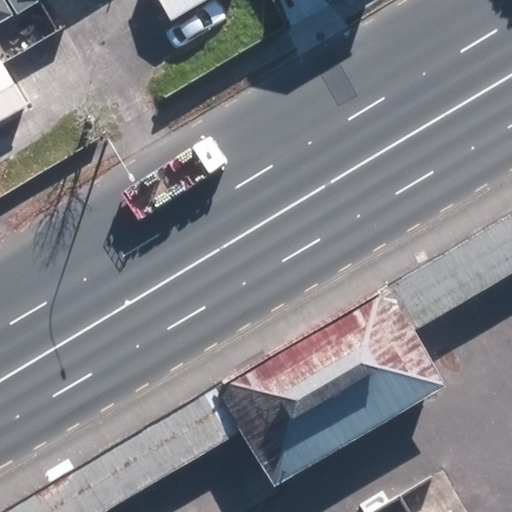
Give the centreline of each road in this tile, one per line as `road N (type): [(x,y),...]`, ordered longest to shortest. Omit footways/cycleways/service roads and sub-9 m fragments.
road 1 (primary): [(0,364),(511,59)]
road 2 (unknown): [(286,511),(511,375)]
